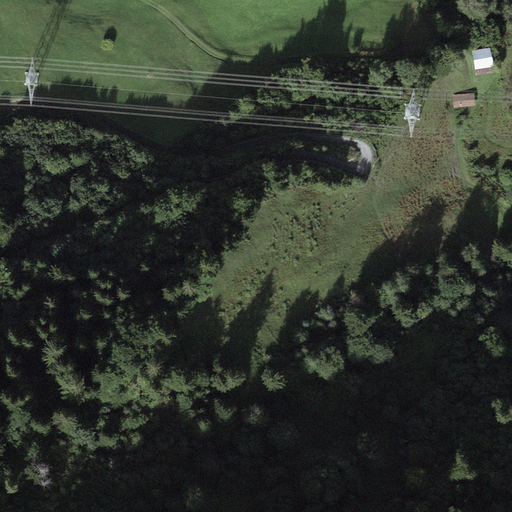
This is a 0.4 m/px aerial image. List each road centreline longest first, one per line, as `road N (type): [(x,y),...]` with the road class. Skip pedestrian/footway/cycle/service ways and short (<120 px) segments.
road 1 (track): [(0,104),(69,102),(153,145),(205,155),(301,135),(354,143),(365,154),(357,169),(309,154),(276,158),(35,240),(0,262)]
road 2 (track): [(145,0),(231,66),(257,66)]
